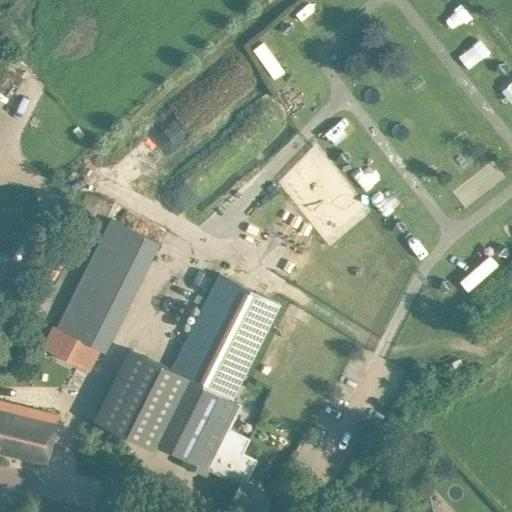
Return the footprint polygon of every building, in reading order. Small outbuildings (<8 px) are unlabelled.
[(460,26),(477,13),(468,0),(451,13),(460,26)] [(470,43),(483,59),(500,46),(488,30),(470,43)] [(271,39),(259,46),(277,79),(290,71),(271,39)] [(56,327),(46,347),(91,369),(101,349),(107,352),(161,243),(159,242),(117,221),(112,218),(57,327),(56,327)] [(40,270),(53,278),(67,256),(53,247),(40,270)] [(472,291),(504,261),(495,251),(462,282),(472,291)] [(462,278),(476,266),(464,253),(450,266),(462,278)] [(133,349),(97,420),(154,449),(157,443),(182,456),(179,466),(204,477),(208,469),(239,484),(229,504),(244,511),(261,511),(272,491),(247,478),(253,466),(241,459),(251,435),(230,425),(241,403),(231,398),(280,302),(219,271),(169,369),(133,349)] [(35,296),(27,310),(34,314),(41,299),(35,296)] [(0,450),(45,462),(58,414),(0,399),(0,450)] [(440,511),(427,497),(410,511),(440,511)]
